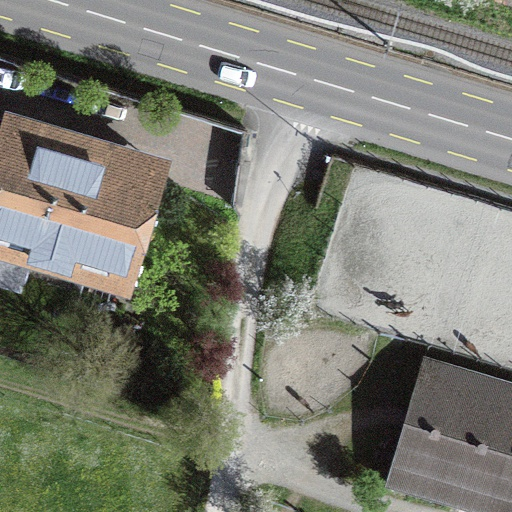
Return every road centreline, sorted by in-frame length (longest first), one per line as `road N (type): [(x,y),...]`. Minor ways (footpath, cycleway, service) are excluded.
road 1 (unclassified): [(299,75),(288,132),(244,255),(215,511)]
road 2 (primary): [(51,0),(299,75)]
road 3 (primary): [(299,75),(511,139)]
